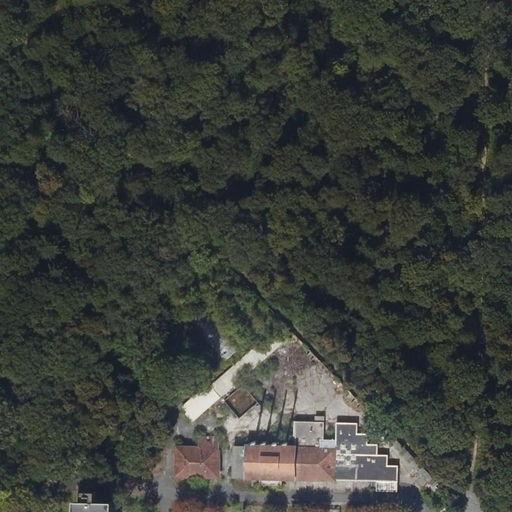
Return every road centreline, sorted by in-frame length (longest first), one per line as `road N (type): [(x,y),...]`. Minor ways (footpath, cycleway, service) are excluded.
road 1 (track): [(0,29),(471,510)]
road 2 (track): [(481,0),(471,510)]
